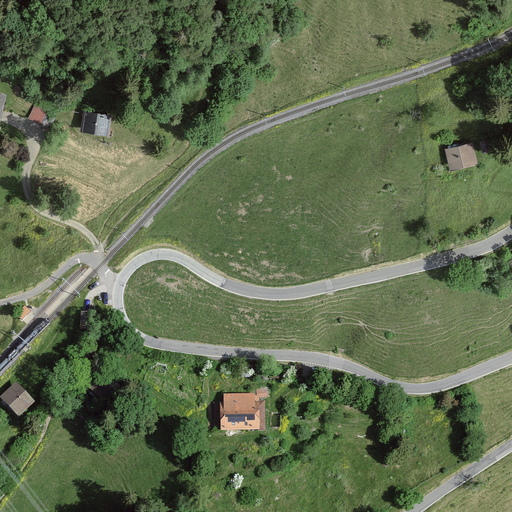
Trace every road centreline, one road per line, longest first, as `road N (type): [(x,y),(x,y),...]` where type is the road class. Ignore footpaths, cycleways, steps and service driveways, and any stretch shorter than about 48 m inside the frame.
road 1 (unclassified): [(511,358),(444,384),(405,388),(313,358),(149,342),(122,319),(118,291)]
road 2 (unclassified): [(118,291),(129,268),(158,254),(236,288),(277,294),(478,249),(511,232)]
road 3 (residential): [(0,303),(40,288),(80,257),(97,262),(118,291)]
